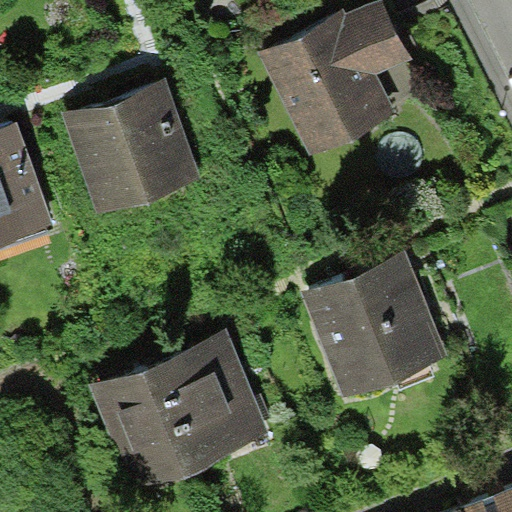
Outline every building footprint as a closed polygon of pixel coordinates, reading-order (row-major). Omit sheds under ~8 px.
[(389,0),(348,0),(255,44),(306,150),(394,109),(375,70),(414,52),(389,0)] [(165,73),(60,107),(93,208),(198,174),(165,73)] [(19,113),(0,119),(0,237),(55,219),(19,113)] [(444,349),(407,244),(303,281),(341,386),(444,349)] [(223,321),(84,376),(126,480),(265,424),(223,321)] [(511,511),(511,478),(427,511),(511,511)]
